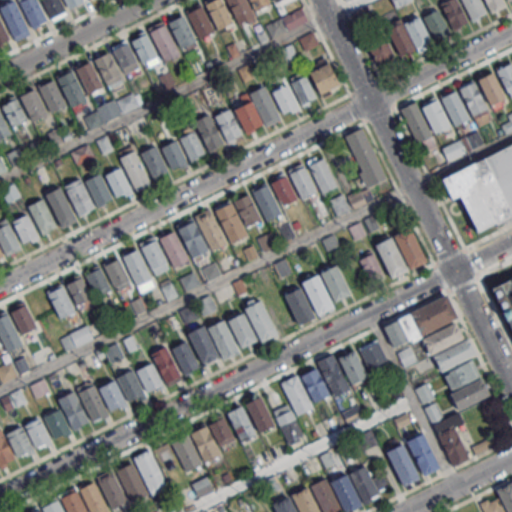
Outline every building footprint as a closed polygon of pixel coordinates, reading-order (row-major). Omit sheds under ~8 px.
[(0,11),(12,35),(27,28),(14,0),(0,6),(0,11)] [(31,26),(46,19),(36,0),(20,0),(18,1),(31,26)] [(41,0),(50,17),(65,10),(59,0),(41,0)] [(64,0),(68,8),(82,1),(81,0),(64,0)] [(218,29),(233,21),(221,0),(204,0),(203,1),(218,29)] [(226,0),(238,23),(254,16),(247,0),(226,0)] [(248,0),(254,11),(269,4),(267,0),(248,0)] [(391,0),(395,8),(411,0),(391,0)] [(439,2),(443,0),(457,0),(467,21),(452,28),(439,2)] [(461,0),(480,0),(486,12),(471,20),(461,0)] [(484,0),(503,0),(506,5),(491,13),(484,0)] [(198,38),(214,30),(200,3),(184,11),(198,38)] [(307,21),(302,8),(281,16),(286,29),(307,21)] [(422,16),(437,8),(448,30),(433,38),(422,16)] [(180,47),(195,39),(183,14),(167,22),(180,47)] [(403,22),(418,15),(431,42),(416,49),(403,22)] [(0,42),(9,38),(0,18),(0,42)] [(401,22),(414,48),(399,56),(386,29),(401,22)] [(163,61),(179,53),(163,23),(148,30),(163,61)] [(305,51),(319,43),(313,31),(298,39),(305,51)] [(365,41),(383,32),(396,58),(378,67),(365,41)] [(141,63),(157,55),(146,33),(130,41),(141,63)] [(128,43),(112,50),(123,74),(139,66),(128,43)] [(106,85),(122,77),(108,51),(93,59),(106,85)] [(87,93),(103,85),(89,59),(74,67),(87,93)] [(495,68),(510,60),(511,64),(511,96),(510,98),(495,68)] [(320,94),(339,84),(327,62),(308,72),(320,94)] [(70,106),(86,98),(71,67),(55,74),(70,106)] [(476,78),(491,71),(504,97),(489,105),(476,78)] [(158,76),(163,90),(174,87),(169,73),(158,76)] [(300,104),(316,96),(306,74),(289,83),(300,104)] [(50,112),(65,104),(52,79),(38,87),(50,112)] [(458,88),(473,81),(486,107),(471,115),(458,88)] [(282,113),(297,106),(286,84),(271,91),(282,113)] [(264,126),(279,118),(263,85),(249,92),(264,126)] [(31,121),(46,113),(34,88),(18,96),(31,121)] [(439,97),(454,89),(468,117),(453,125),(439,97)] [(129,108),(136,105),(132,95),(125,98),(129,108)] [(0,105),(11,127),(26,119),(15,97),(0,105)] [(420,106),(436,99),(449,126),(433,134),(420,106)] [(261,123),(250,100),(233,108),(244,131),(261,123)] [(399,108),(415,101),(431,135),(415,142),(399,108)] [(226,142),(242,134),(229,107),(213,115),(226,142)] [(0,138),(11,133),(0,112),(0,138)] [(208,149),(223,143),(209,113),(194,120),(208,149)] [(502,125),(505,132),(511,128),(511,113),(508,116),(510,121),(502,125)] [(129,124),(135,137),(150,129),(144,116),(129,124)] [(365,188),(387,177),(361,126),(343,136),(360,171),(357,172),(365,188)] [(189,160),(204,152),(194,130),(178,137),(189,160)] [(483,144),(477,131),(441,148),(447,160),(483,144)] [(171,169),(186,161),(176,139),(160,147),(171,169)] [(511,142),(439,178),(449,199),(459,195),(475,229),(511,211),(511,142)] [(152,178),(167,171),(155,145),(139,152),(152,178)] [(7,154),(13,165),(24,159),(19,148),(7,154)] [(76,163),(91,156),(88,149),(79,153),(78,150),(71,153),(76,163)] [(134,188),(149,180),(134,149),(118,157),(134,188)] [(321,193),(336,185),(322,157),(307,164),(321,193)] [(301,198),(316,191),(303,166),(288,173),(301,198)] [(104,174),(120,167),(131,190),(115,197),(104,174)] [(97,205),(111,197),(99,172),(84,180),(97,205)] [(269,182),(285,175),(297,199),(281,206),(269,182)] [(77,215),(94,207),(80,177),(63,185),(77,215)] [(265,221),(281,213),(267,183),(251,191),(265,221)] [(61,228),(76,220),(60,186),(44,193),(61,228)] [(372,199),(368,188),(347,197),(352,208),(372,199)] [(260,219),(247,193),(233,200),(246,226),(260,219)] [(335,215),(349,210),(344,194),(329,199),(335,215)] [(40,232),(55,224),(42,198),(27,205),(40,232)] [(230,243),(247,234),(231,201),(214,210),(230,243)] [(396,215),(397,207),(385,207),(385,214),(396,215)] [(211,249),(226,242),(209,208),(194,215),(211,249)] [(22,243),(37,235),(26,214),(11,221),(22,243)] [(191,258),(207,250),(191,216),(175,224),(191,258)] [(366,234),(360,221),(348,227),(354,239),(366,234)] [(0,245),(3,252),(19,245),(8,222),(0,226),(0,245)] [(426,260),(409,226),(393,235),(409,268),(426,260)] [(173,267),(189,260),(174,229),(158,237),(173,267)] [(391,278),(408,270),(391,236),(374,244),(391,278)] [(150,269),(166,261),(155,239),(140,247),(150,269)] [(136,285),(151,278),(137,248),(122,256),(136,285)] [(373,252),(358,259),(369,279),(383,272),(373,252)] [(119,258),(103,265),(113,287),(129,280),(119,258)] [(334,301),(350,293),(335,264),(320,272),(334,301)] [(99,267),(85,274),(95,297),(110,290),(99,267)] [(318,315),(334,307),(317,273),(301,281),(318,315)] [(79,312),(94,304),(81,276),(65,284),(79,312)] [(511,278),(511,329),(492,288),(511,278)] [(59,318),(74,310),(61,282),(45,290),(59,318)] [(299,325),(316,317),(299,282),(282,290),(299,325)] [(217,308),(210,294),(196,301),(202,315),(217,308)] [(382,326),(445,294),(457,317),(393,349),(382,326)] [(260,342),(277,333),(260,299),(243,307),(260,342)] [(21,333),(35,326),(24,304),(10,311),(21,333)] [(240,347),(256,339),(243,311),(226,319),(240,347)] [(0,336),(7,351),(22,344),(7,313),(0,316),(0,336)] [(223,360),(239,352),(223,319),(207,327),(223,360)] [(429,354),(463,337),(455,321),(421,338),(429,354)] [(66,351),(92,337),(86,324),(59,338),(66,351)] [(203,366),(219,359),(203,324),(187,332),(203,366)] [(440,372),(475,355),(466,337),(432,354),(440,372)] [(184,374),(199,367),(186,339),(170,347),(184,374)] [(370,373),(388,365),(377,341),(359,350),(370,373)] [(396,351),(409,345),(416,360),(403,367),(396,351)] [(168,386),(182,379),(165,346),(151,354),(168,386)] [(351,383),(367,375),(354,349),(338,357),(351,383)] [(333,396),(349,388),(331,353),(315,361),(333,396)] [(451,390),(480,376),(472,358),(442,373),(451,390)] [(17,374),(11,361),(0,366),(0,379),(2,383),(17,374)] [(162,383),(151,362),(135,370),(146,391),(162,383)] [(313,401),(329,393),(315,367),(299,376),(313,401)] [(128,401),(144,393),(132,368),(116,376),(128,401)] [(296,414),(312,406),(295,373),(279,381),(296,414)] [(450,393),(481,376),(490,392),(458,409),(450,393)] [(50,391),(45,377),(29,384),(35,397),(50,391)] [(109,410),(126,402),(114,379),(98,387),(109,410)] [(413,388),(426,382),(434,397),(421,403),(413,388)] [(91,421),(107,413),(93,384),(77,391),(91,421)] [(0,397),(5,411),(26,402),(21,389),(0,397)] [(87,421),(73,390),(57,398),(71,428),(87,421)] [(258,431),(273,424),(259,395),(244,402),(258,431)] [(423,406),(436,400),(443,416),(430,422),(423,406)] [(272,410),(287,403),(302,433),(297,436),(299,439),(288,444),(272,410)] [(340,412),(346,424),(362,416),(356,403),(340,412)] [(240,441),(255,433),(241,404),(225,412),(240,441)] [(53,438),(70,430),(59,408),(42,416),(53,438)] [(432,423),(437,433),(453,425),(462,421),(457,410),(432,423)] [(393,418),(397,428),(410,421),(405,412),(393,418)] [(219,445),(234,438),(223,414),(208,421),(219,445)] [(34,446),(49,439),(39,417),(24,424),(34,446)] [(204,461),(220,453),(205,424),(189,432),(204,461)] [(16,455),(33,447),(21,425),(5,433),(16,455)] [(452,465),(469,458),(453,425),(437,433),(452,465)] [(0,463),(13,457),(0,430),(0,463)] [(186,471),(202,463),(186,432),(170,440),(186,471)] [(423,475),(440,467),(422,432),(405,441),(423,475)] [(470,446),(475,454),(495,444),(491,435),(470,446)] [(403,486),(420,477),(402,443),(385,452),(403,486)] [(155,449),(163,468),(172,464),(164,445),(155,449)] [(150,492),(166,484),(148,449),(132,457),(150,492)] [(318,455),(325,468),(334,462),(328,450),(318,455)] [(129,498),(146,490),(132,462),(116,470),(129,498)] [(364,466),(348,473),(363,503),(378,495),(376,491),(388,485),(382,474),(371,479),(364,466)] [(111,508),(126,501),(111,470),(96,477),(111,508)] [(361,504),(345,511),(329,481),(346,473),(361,504)] [(260,481),(272,475),(278,487),(266,494),(260,481)] [(191,483),(198,497),(213,490),(206,476),(191,483)] [(322,511),(342,511),(325,477),(308,485),(322,511)] [(507,511),(511,511),(511,480),(496,488),(507,511)] [(89,511),(93,511),(105,506),(93,481),(78,488),(89,511)] [(299,511),(318,511),(306,486),(290,493),(299,511)] [(66,511),(85,511),(87,511),(76,489),(59,498),(66,511)] [(276,511),(296,511),(288,495),(272,503),(276,511)] [(504,511),(497,497),(480,504),(483,511),(504,511)] [(42,511),(63,511),(57,499),(40,507),(42,511)]
